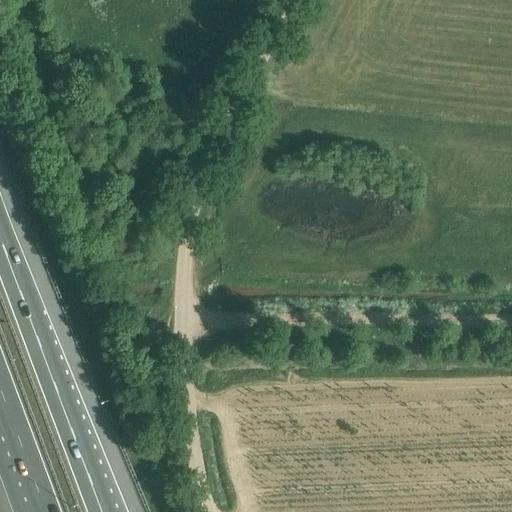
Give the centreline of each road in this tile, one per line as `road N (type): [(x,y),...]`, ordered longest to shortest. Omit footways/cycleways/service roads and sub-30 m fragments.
road 1 (unclassified): [(209,511),(182,367),(185,245),(199,183),(294,0)]
road 2 (track): [(182,318),(511,322)]
road 3 (motorway): [(105,511),(0,230)]
road 4 (motorway): [(0,388),(45,511)]
